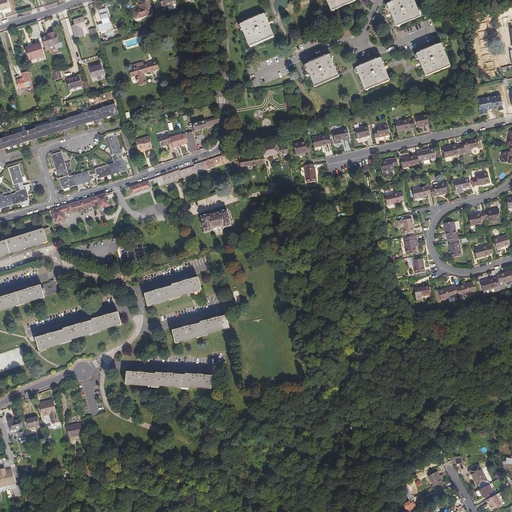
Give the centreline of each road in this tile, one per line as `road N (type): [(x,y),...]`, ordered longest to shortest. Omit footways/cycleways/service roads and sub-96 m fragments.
road 1 (track): [(269,475),(300,446),(364,426),(511,407)]
road 2 (residential): [(88,368),(138,331),(138,296),(36,254),(0,266)]
road 3 (residential): [(207,0),(222,89),(218,149),(136,179)]
road 4 (residential): [(511,259),(450,269),(436,257),(430,234),(448,208),(511,182)]
road 5 (residential): [(511,120),(328,164)]
road 6 (unknown): [(116,185),(128,210),(146,218),(222,200)]
